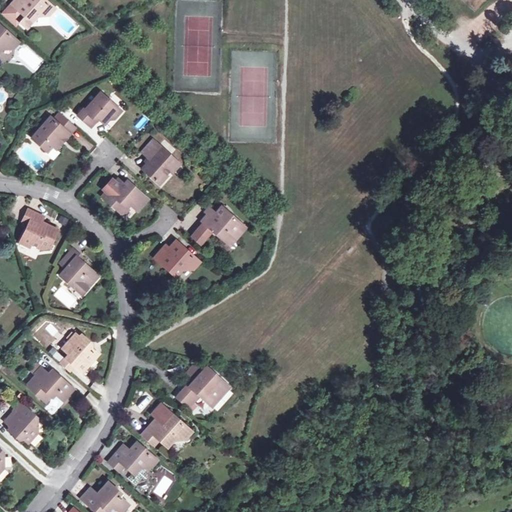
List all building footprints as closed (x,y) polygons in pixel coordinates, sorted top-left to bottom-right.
[(21,12),(31,21),(37,14),(48,15),(54,8),(44,0),(14,0),(11,3),(17,8),(21,12)] [(17,8),(11,3),(3,13),(16,23),(18,20),(16,18),(21,12),(17,8)] [(26,27),(31,21),(21,12),(16,18),(18,20),(26,27)] [(0,48),(12,48),(18,42),(0,25),(0,48)] [(98,117),(104,122),(109,117),(115,117),(121,110),(102,92),(86,110),(84,108),(78,115),(91,126),(98,117)] [(66,130),(72,123),(60,113),(54,120),(51,117),(32,139),(46,152),(52,145),(55,149),(60,144),(59,140),(62,138),(65,138),(69,133),(66,130)] [(75,126),(72,123),(66,130),(69,133),(75,126)] [(89,151),(94,145),(77,131),(72,137),(89,151)] [(168,168),(175,160),(153,141),(142,153),(150,160),(142,169),(158,184),(169,170),(168,168)] [(54,159),(59,152),(53,148),(48,155),(54,159)] [(177,162),(175,160),(168,168),(169,170),(173,173),(180,165),(177,162)] [(106,193),(102,198),(118,212),(123,216),(128,210),(126,208),(129,205),(137,212),(147,200),(133,188),(130,192),(117,180),(115,183),(112,181),(103,191),(106,193)] [(203,223),(201,225),(210,232),(212,230),(223,241),(228,234),(234,240),(245,228),(221,207),(215,213),(213,215),(209,212),(201,221),(203,223)] [(28,225),(33,213),(27,210),(21,222),(28,225)] [(42,217),(33,213),(28,225),(19,243),(28,248),(30,244),(39,249),(48,248),(56,230),(45,225),(44,227),(39,225),(42,217)] [(57,214),(54,221),(65,226),(68,219),(57,214)] [(210,232),(201,225),(197,229),(191,236),(199,243),(205,237),(210,232)] [(229,246),(234,240),(228,234),(223,241),(229,246)] [(155,258),(175,276),(182,269),(194,268),(199,262),(176,241),(170,247),(171,248),(168,251),(164,247),(155,258)] [(60,275),(82,294),(97,275),(76,257),(78,254),(72,249),(59,263),(65,269),(60,275)] [(80,298),(62,283),(52,294),(70,310),(80,298)] [(80,361),(86,367),(97,355),(90,350),(90,344),(80,335),(77,338),(74,335),(61,350),(68,356),(65,359),(74,368),(80,361)] [(74,368),(65,359),(60,364),(70,372),(74,368)] [(80,361),(74,368),(80,373),(86,367),(80,361)] [(194,381),(203,371),(195,364),(186,374),(194,381)] [(187,407),(190,403),(198,395),(211,406),(228,387),(206,367),(203,371),(194,381),(188,386),(187,385),(176,397),(187,407)] [(54,395),(61,401),(72,390),(58,377),(55,380),(48,374),(47,376),(40,370),(26,387),(42,401),(47,395),(51,398),(54,395)] [(23,438),(27,443),(37,432),(36,417),(21,404),(5,422),(10,427),(8,430),(18,439),(23,438)] [(159,439),(168,446),(174,439),(184,438),(191,431),(171,414),(163,423),(157,417),(142,434),(154,445),(159,439)] [(123,465),(133,473),(139,467),(150,467),(156,460),(136,442),(129,451),(122,445),(108,461),(118,470),(123,465)] [(164,475),(153,492),(162,497),(172,481),(164,475)] [(81,499),(96,511),(110,511),(115,507),(119,511),(120,511),(127,504),(115,493),(117,490),(108,482),(101,490),(104,492),(99,497),(89,489),(81,499)]
